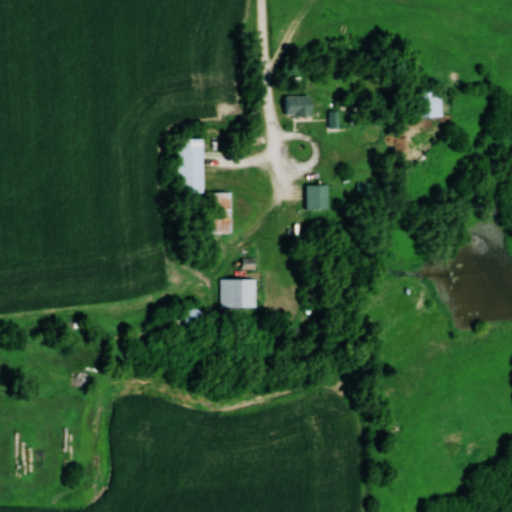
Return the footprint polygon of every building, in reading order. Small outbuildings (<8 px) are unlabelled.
[(412,118),(439,118),(439,90),(412,90),(412,118)] [(306,117),(306,95),(282,95),(282,117),(306,117)] [(198,139),(173,139),(173,194),(198,194),(198,139)] [(303,185),(303,210),(325,210),(325,185),(303,185)] [(230,192),(206,192),(206,234),(229,234),(230,192)] [(251,279),(217,279),(217,307),(251,307),(251,279)] [(191,307),(174,313),(178,327),(196,321),(191,307)] [(277,347),(298,343),(295,326),(274,330),(277,347)]
